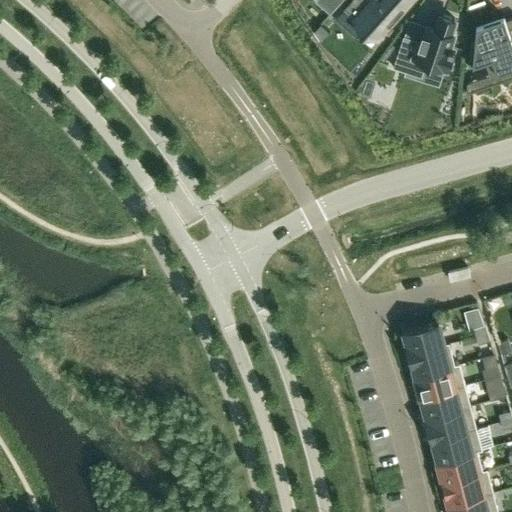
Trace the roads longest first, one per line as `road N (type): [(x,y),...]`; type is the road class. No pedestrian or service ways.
road 1 (residential): [(511,271),(395,302),(368,324),(419,511)]
road 2 (tertiary): [(235,260),(152,130),(26,0)]
road 3 (tertiary): [(0,26),(128,158),(204,276)]
road 4 (residential): [(511,153),(338,203),(235,260)]
road 5 (tertiary): [(326,511),(293,392),(235,260)]
road 6 (tertiary): [(204,276),(259,406),(289,511)]
